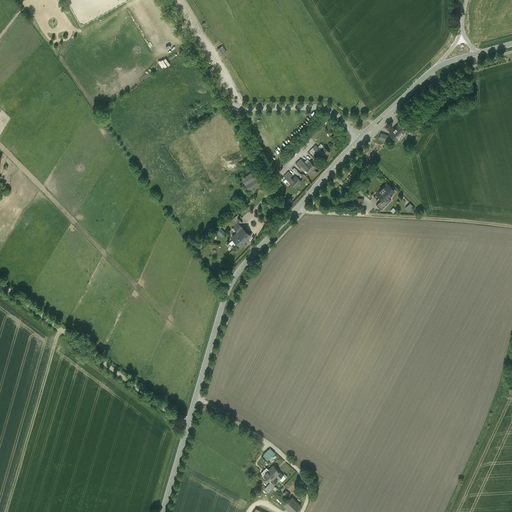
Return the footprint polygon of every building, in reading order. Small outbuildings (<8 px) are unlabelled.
[(223,45),(216,49),(220,55),(226,51),(223,45)] [(165,66),(170,63),(166,56),(161,59),(165,66)] [(398,125),(389,134),(396,140),(404,131),(398,125)] [(328,153),(323,148),(319,152),(317,155),(322,160),(328,153)] [(301,163),(298,160),(293,166),(302,173),(304,171),(302,170),(298,166),(301,163)] [(313,168),(308,163),(305,167),(302,170),(304,171),(308,174),(313,168)] [(258,177),(254,171),(244,177),(248,183),(253,180),(254,181),(246,186),(248,190),(264,181),(260,175),(258,177)] [(301,182),(295,177),(292,181),(289,184),(295,189),(301,182)] [(386,184),(376,194),(382,200),(379,202),(383,207),(390,200),(388,198),(394,191),(386,184)] [(233,225),(242,217),(238,214),(230,222),(233,225)] [(216,231),(222,236),(225,232),(219,227),(216,231)] [(243,229),(231,241),(238,248),(250,236),(243,229)] [(265,453),(263,455),(268,460),(274,454),(272,451),(267,455),(265,453)] [(273,466),(263,475),(270,482),(268,484),(268,485),(273,489),(275,486),(274,485),(277,481),(274,477),(275,476),(279,479),(283,476),(273,466)] [(273,489),(268,485),(264,489),(268,493),(273,489)] [(292,497),(284,505),(290,511),(294,511),(301,506),(292,497)]
